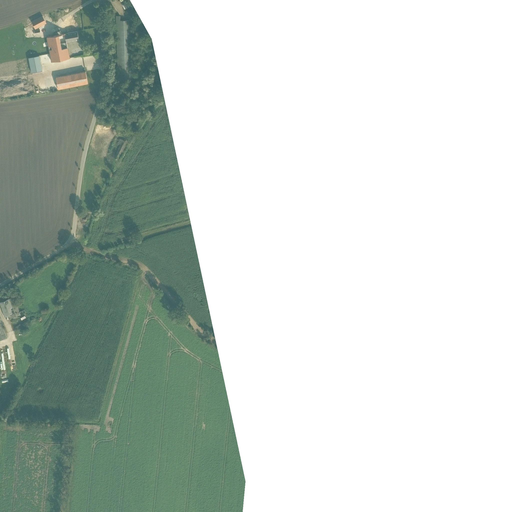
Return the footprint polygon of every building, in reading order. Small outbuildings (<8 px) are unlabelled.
[(41,17),(32,23),(35,28),(44,23),(41,17)] [(117,17),(118,82),(133,82),(133,21),(124,21),(124,17),(117,17)] [(74,19),(66,21),(68,31),(76,29),(74,19)] [(80,40),(78,30),(47,36),(52,61),(70,58),(67,42),(80,40)] [(37,37),(26,39),(32,75),(42,73),(42,70),(45,70),(44,64),(42,65),(37,37)] [(93,86),(91,73),(60,79),(63,91),(93,86)] [(10,296),(0,299),(0,306),(4,317),(9,315),(10,319),(27,313),(25,307),(18,310),(15,301),(20,299),(18,292),(10,295),(10,296)] [(27,318),(14,325),(16,329),(29,322),(27,318)] [(13,367),(20,365),(18,355),(11,357),(13,367)]
